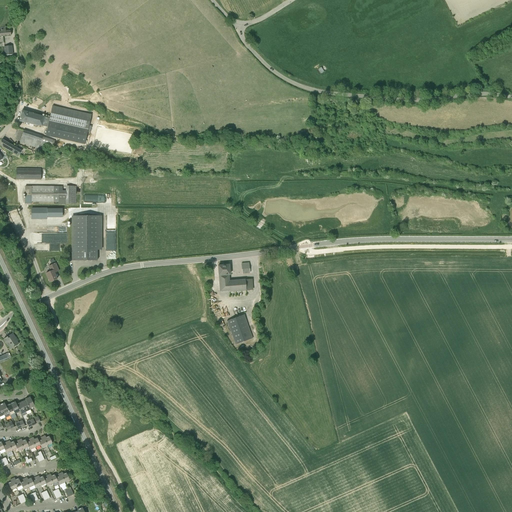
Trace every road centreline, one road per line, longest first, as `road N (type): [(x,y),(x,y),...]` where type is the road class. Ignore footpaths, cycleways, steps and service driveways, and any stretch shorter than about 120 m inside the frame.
road 1 (tertiary): [(14,312),(92,276),(141,264),(347,240),(511,238)]
road 2 (unclassified): [(511,96),(395,99),(310,89),(265,64),(238,26)]
road 3 (track): [(69,357),(133,511)]
road 4 (unclassified): [(0,135),(18,105),(17,0)]
